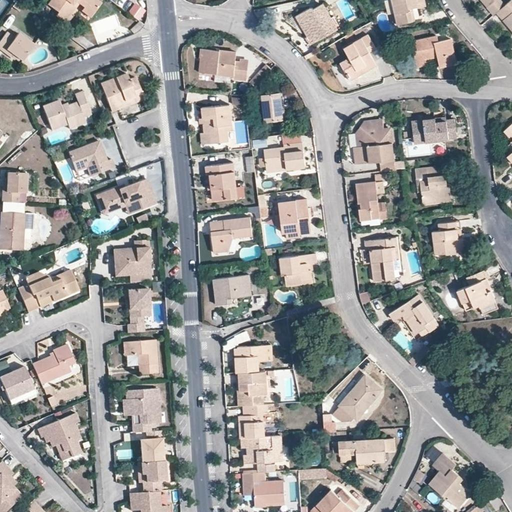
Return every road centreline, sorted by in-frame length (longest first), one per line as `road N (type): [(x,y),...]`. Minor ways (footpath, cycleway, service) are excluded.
road 1 (tertiary): [(178,141),(207,511)]
road 2 (residential): [(326,112),(347,296),(367,334),(442,413)]
road 3 (residential): [(106,511),(93,321),(76,315),(0,346)]
road 4 (residential): [(168,41),(57,76),(0,84)]
road 5 (residential): [(476,92),(491,212),(511,238)]
road 6 (residential): [(476,92),(402,90),(326,112)]
road 7 (residential): [(237,20),(284,56),(326,112)]
road 8 (residential): [(175,111),(124,133),(134,156),(178,141)]
